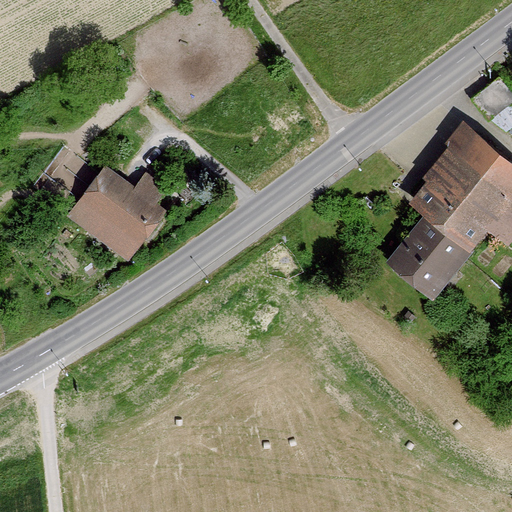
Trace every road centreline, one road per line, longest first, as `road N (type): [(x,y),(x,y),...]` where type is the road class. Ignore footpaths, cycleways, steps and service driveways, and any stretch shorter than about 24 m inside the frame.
road 1 (secondary): [(511,21),(214,246),(0,377)]
road 2 (track): [(248,0),(353,141)]
road 3 (track): [(39,357),(54,511)]
